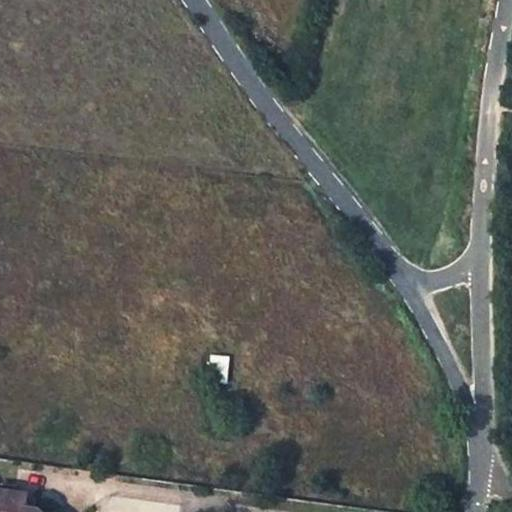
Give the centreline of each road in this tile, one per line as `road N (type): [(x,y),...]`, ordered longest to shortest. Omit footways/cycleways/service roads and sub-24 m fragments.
road 1 (unclassified): [(197,0),(397,270)]
road 2 (unclassified): [(482,234),(511,0)]
road 3 (unclassified): [(483,438),(482,234)]
road 4 (unclassified): [(397,270),(483,438)]
